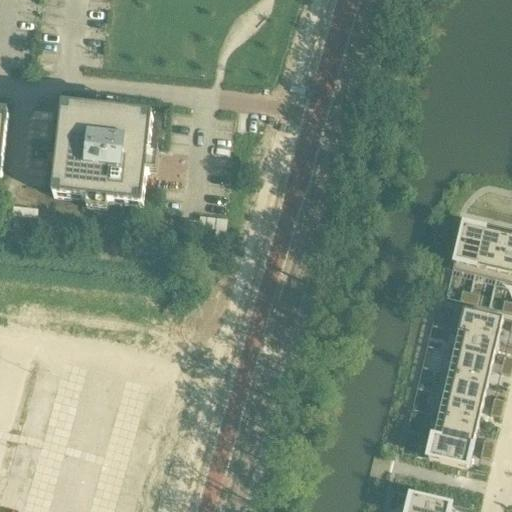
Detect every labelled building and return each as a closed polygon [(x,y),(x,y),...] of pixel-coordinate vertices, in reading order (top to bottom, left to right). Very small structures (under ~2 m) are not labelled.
[(149,155),(149,153),(153,121),(63,111),(53,200),(142,210),(146,176),(149,176),(151,156),(149,155)] [(0,179),(2,180),(8,119),(0,118),(0,179)] [(13,221),(2,220),(1,231),(12,232),(13,221)] [(45,225),(35,224),(34,235),(44,236),(45,225)] [(455,266),(453,272),(475,278),(485,234),(463,229),(455,266)] [(485,234),(475,278),(496,283),(507,239),(485,234)] [(511,240),(507,239),(496,283),(511,286),(511,240)] [(462,294),(460,305),(468,307),(471,296),(462,294)] [(471,296),(468,307),(477,309),(480,298),(471,296)] [(511,305),(504,304),(502,314),(510,316),(511,309),(511,305)] [(455,311),(450,334),(459,336),(459,335),(499,344),(504,323),(464,313),(455,311)] [(454,355),(454,356),(494,366),(499,344),(459,335),(459,336),(454,355)] [(47,341),(44,353),(50,354),(48,374),(70,377),(74,340),(73,340),(73,343),(47,341)] [(74,340),(70,377),(91,379),(95,342),(74,340)] [(115,344),(111,381),(131,383),(135,350),(136,350),(136,347),(127,345),(127,342),(114,340),(114,344),(115,344)] [(95,342),(91,379),(111,381),(115,344),(114,344),(95,342)] [(155,352),(152,385),(172,387),(176,351),(177,351),(177,347),(164,346),(164,349),(154,348),(154,352),(155,352)] [(135,350),(131,383),(152,385),(155,352),(154,352),(136,350),(135,350)] [(176,351),(172,387),(195,390),(197,370),(204,371),(209,354),(177,351),(176,351)] [(445,353),(440,376),(442,377),(443,376),(489,387),(494,366),(454,356),(454,355),(445,353)] [(511,360),(505,359),(502,368),(511,370),(511,360)] [(511,370),(502,368),(500,376),(511,379),(511,376),(511,370)] [(442,377),(438,397),(484,408),(489,387),(443,376),(442,377)] [(26,427),(26,428),(62,438),(67,418),(48,412),(52,399),(36,395),(32,407),(35,408),(30,428),(26,427)] [(438,397),(432,419),(439,420),(439,419),(479,429),(484,408),(438,397)] [(53,399),(50,411),(58,414),(61,402),(53,399)] [(495,401),(492,410),(503,412),(505,404),(495,401)] [(80,403),(79,415),(87,416),(88,404),(80,403)] [(88,404),(87,416),(95,416),(96,404),(88,404)] [(121,407),(119,419),(127,420),(129,408),(121,407)] [(129,408),(127,420),(135,421),(136,409),(129,408)] [(492,410),(490,419),(501,421),(503,412),(492,410)] [(161,412),(158,423),(166,425),(169,414),(161,412)] [(169,414),(166,425),(173,428),(177,416),(169,414)] [(435,440),(434,440),(474,450),(479,429),(439,419),(439,420),(435,440)] [(21,446),(21,447),(56,457),(62,438),(26,428),(21,446)] [(144,440),(138,460),(173,470),(173,469),(182,437),(166,432),(162,445),(144,440)] [(89,438),(87,445),(98,449),(100,441),(89,438)] [(430,439),(425,461),(429,462),(469,472),(474,450),(434,440),(435,440),(430,439)] [(106,443),(104,451),(116,454),(118,446),(106,443)] [(485,443),(483,452),(493,454),(495,446),(485,443)] [(18,445),(14,456),(18,457),(15,465),(51,475),(56,457),(21,447),(21,446),(18,445)] [(483,452),(480,461),(491,463),(493,454),(483,452)] [(83,456),(81,464),(93,467),(95,459),(83,456)] [(138,460),(133,479),(164,488),(164,489),(167,490),(170,480),(173,481),(177,470),(173,469),(173,470),(138,460)] [(101,461),(99,469),(110,472),(112,465),(101,461)] [(81,464),(79,472),(91,475),(93,467),(81,464)] [(15,465),(10,485),(13,486),(14,485),(46,494),(51,475),(15,465)] [(99,469),(97,477),(108,480),(110,472),(99,469)] [(133,479),(127,497),(159,506),(164,489),(164,488),(133,479)] [(9,502),(8,503),(39,511),(40,511),(46,494),(14,485),(13,486),(9,502)] [(73,493),(71,501),(82,504),(84,497),(73,493)] [(127,497),(123,511),(157,511),(159,506),(127,497)] [(90,498),(88,506),(100,509),(102,502),(90,498)] [(412,499),(409,511),(450,511),(452,508),(412,499)] [(5,501),(2,511),(39,511),(8,503),(9,502),(5,501)] [(71,501),(68,509),(80,511),(82,504),(71,501)]
